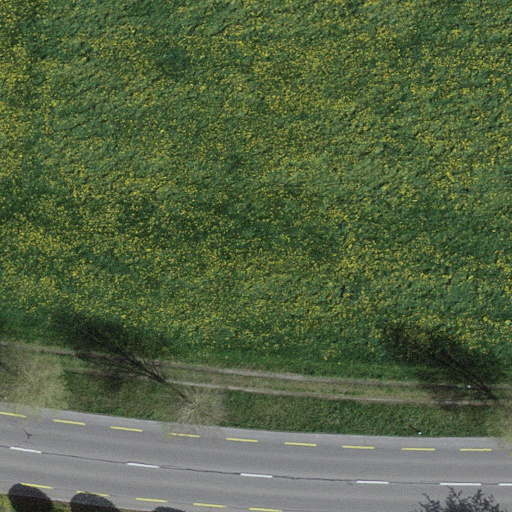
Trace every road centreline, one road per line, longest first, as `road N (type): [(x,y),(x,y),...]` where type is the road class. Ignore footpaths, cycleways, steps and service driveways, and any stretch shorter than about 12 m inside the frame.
road 1 (track): [(511,403),(440,404),(0,355)]
road 2 (secondary): [(0,444),(222,473),(511,486)]
